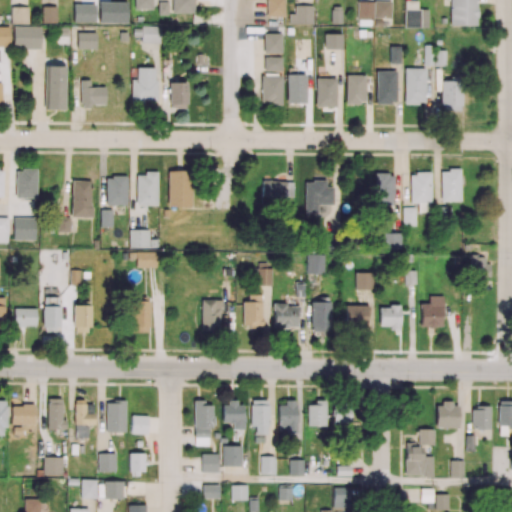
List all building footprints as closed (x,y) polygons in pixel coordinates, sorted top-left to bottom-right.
[(280,33),(262,33),(262,52),(280,52),(280,33)] [(399,45),(388,45),(388,63),(399,63),(399,45)] [(280,56),(262,56),(262,69),(280,69),(280,56)] [(418,101),(418,103),(403,103),(403,67),(425,67),(424,101),(418,101)] [(390,100),(390,103),(375,103),(375,70),(395,70),(395,101),(390,100)] [(305,73),(285,73),(285,102),(305,102),(305,73)] [(359,100),(364,100),(364,74),(345,74),(344,103),(359,103),(359,100)] [(335,77),(315,77),(315,105),(335,106),(335,77)] [(21,170),(14,170),(14,197),(35,197),(36,168),(21,168),(21,170)] [(111,177),(111,175),(125,175),(125,204),(104,204),(104,177),(111,177)] [(111,209),(99,209),(99,226),(111,226),(111,209)] [(69,217),(56,216),(56,231),(68,231),(69,217)] [(147,229),(128,229),(128,247),(147,247),(147,229)] [(156,238),(148,239),(149,246),(157,246),(156,238)] [(472,434),(464,434),(464,450),(472,450),(472,434)] [(448,459),(448,476),(461,476),(461,460),(448,459)]
